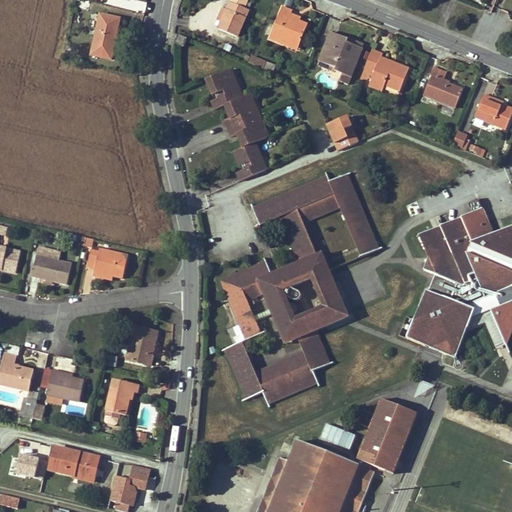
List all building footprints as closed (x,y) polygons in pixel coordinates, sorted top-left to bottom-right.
[(247,1),(245,0),(230,0),(226,10),(222,21),(218,29),(237,36),(248,10),(244,8),(247,1)] [(282,7),(270,38),(288,46),(289,43),(299,47),(308,25),(299,22),(289,18),(291,14),(292,11),(282,7)] [(222,21),(226,10),(222,8),(217,20),(222,21)] [(91,54),(110,58),(119,18),(100,14),(91,54)] [(332,32),(324,50),(328,51),(324,63),(336,69),(335,71),(342,74),(340,80),(348,83),(362,48),(348,42),(349,39),(332,32)] [(178,35),(175,43),(184,46),(187,38),(178,35)] [(349,39),(348,42),(362,48),(364,45),(349,39)] [(324,63),(328,51),(324,50),(318,65),(335,72),(335,71),(336,69),(324,63)] [(400,91),(409,69),(393,62),(391,66),(379,62),(381,58),(383,54),(373,50),(364,72),(374,76),(370,86),(382,91),(384,85),(400,91)] [(266,62),(251,56),(248,63),(263,69),(266,62)] [(391,66),(393,62),(381,58),(379,62),(391,66)] [(442,71),(433,67),(431,75),(432,76),(425,95),(456,107),(463,89),(443,81),(443,79),(440,77),(442,71)] [(238,173),(241,181),(253,175),(267,169),(256,142),(269,137),(251,94),(243,97),(231,69),(206,80),(212,95),(218,93),(220,99),(212,102),(215,109),(225,105),(229,114),(236,111),(238,116),(231,119),(226,121),(233,136),(238,134),(245,131),(247,136),(240,139),(244,148),(235,152),(240,166),(246,164),(248,169),(243,171),(238,173)] [(511,113),(511,108),(502,105),(492,100),(493,98),(484,94),(475,117),(506,130),(511,113)] [(335,151),(358,144),(350,116),(327,123),(335,151)] [(469,135),(460,131),(455,144),(464,148),(469,135)] [(297,328),(300,334),(305,348),(258,368),(246,341),(234,346),(225,350),(246,400),(263,393),(268,404),(317,382),(313,371),(330,364),(317,333),(319,332),(318,331),(316,326),(314,326),(309,314),(295,320),(293,315),(289,306),(288,302),(285,296),(294,300),(296,300),(298,299),(299,298),(300,297),(301,295),(300,294),(300,292),(298,291),(290,288),(312,279),(330,272),(329,270),(322,254),(318,256),(298,210),(315,203),(335,195),(343,215),(361,257),(379,250),(369,226),(347,174),(330,182),(328,176),(291,192),(253,208),(260,226),(280,218),(299,264),(272,275),(267,262),(226,279),(221,281),(245,339),(264,330),(259,317),(257,313),(251,298),(261,294),(265,292),(267,297),(272,307),(273,310),(283,334),(297,328)] [(441,226),(419,235),(429,258),(424,270),(430,273),(458,284),(455,289),(451,300),(431,292),(427,290),(422,302),(407,338),(455,358),(472,318),(491,310),(506,346),(511,331),(511,301),(501,306),(495,294),(511,286),(511,226),(493,234),(483,209),(441,226)] [(76,244),(84,245),(86,238),(78,236),(76,244)] [(86,238),(84,245),(92,247),(93,239),(86,238)] [(0,269),(15,273),(20,252),(0,247),(0,269)] [(38,247),(36,255),(58,260),(60,252),(38,247)] [(87,266),(95,268),(94,271),(113,276),(123,278),(129,255),(99,249),(99,252),(91,251),(87,266)] [(58,260),(36,255),(31,276),(40,278),(52,281),(67,284),(71,264),(58,260)] [(113,276),(94,271),(93,275),(112,279),(113,276)] [(318,310),(309,314),(314,326),(316,326),(318,331),(333,324),(341,321),(346,319),(349,318),(330,272),(312,279),(322,302),(324,308),(318,310)] [(458,284),(430,273),(428,278),(419,301),(422,302),(427,290),(431,292),(435,281),(455,289),(458,284)] [(288,302),(289,306),(293,315),(296,309),(294,304),(288,302)] [(273,310),(272,307),(257,313),(259,317),(273,310)] [(158,331),(134,325),(127,359),(151,365),(153,356),(151,355),(153,344),(154,345),(158,331)] [(286,340),(300,334),(297,328),(283,334),(286,340)] [(18,355),(19,347),(8,345),(7,352),(18,355)] [(507,346),(500,348),(503,359),(510,357),(507,346)] [(4,353),(0,371),(0,383),(29,391),(34,370),(22,367),(21,371),(18,370),(19,367),(19,365),(15,364),(17,356),(4,353)] [(59,374),(59,371),(52,370),(46,394),(79,402),(84,380),(72,377),(59,374)] [(125,415),(129,400),(131,400),(133,392),(137,393),(139,385),(114,379),(106,410),(119,413),(125,415)] [(37,400),(24,398),(20,415),(33,418),(37,400)] [(418,414),(412,412),(382,400),(381,400),(375,416),(361,410),(355,424),(370,430),(355,465),(298,441),(289,461),(279,457),(257,511),(363,511),(367,504),(363,503),(375,472),(370,470),(373,465),(394,473),(418,414)] [(325,423),(319,438),(350,450),(356,435),(325,423)] [(148,435),(139,433),(137,441),(147,443),(148,435)] [(49,469),(74,475),(75,472),(95,477),(99,457),(54,446),(49,469)] [(134,465),(132,474),(131,474),(128,485),(137,487),(141,466),(134,465)] [(146,489),(150,468),(141,466),(137,487),(146,489)] [(74,476),(94,481),(95,477),(75,472),(74,475),(74,476)] [(0,505),(17,509),(20,498),(0,494),(0,505)]
